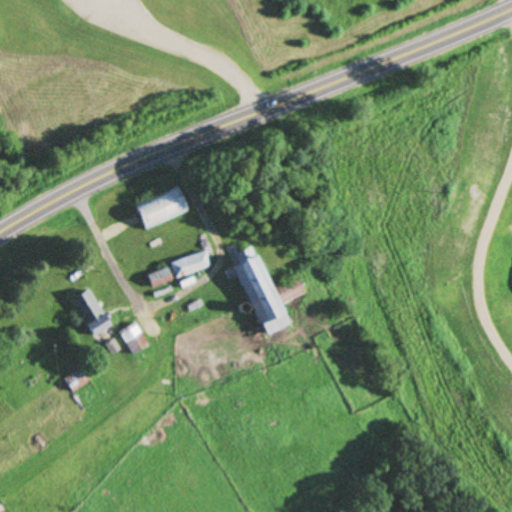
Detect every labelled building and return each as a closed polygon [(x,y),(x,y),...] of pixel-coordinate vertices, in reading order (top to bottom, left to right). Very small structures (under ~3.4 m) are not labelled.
[(145,232),(189,212),(180,191),(136,211),(145,232)] [(176,279),(212,267),(207,251),(171,263),(176,279)] [(254,254),(229,265),(260,337),(285,326),(254,254)] [(147,274),(150,287),(172,282),(169,269),(147,274)] [(110,326),(88,289),(70,300),(91,337),(110,326)] [(118,332),(132,355),(147,346),(133,323),(118,332)] [(90,381),(83,367),(62,378),(70,393),(90,381)]
